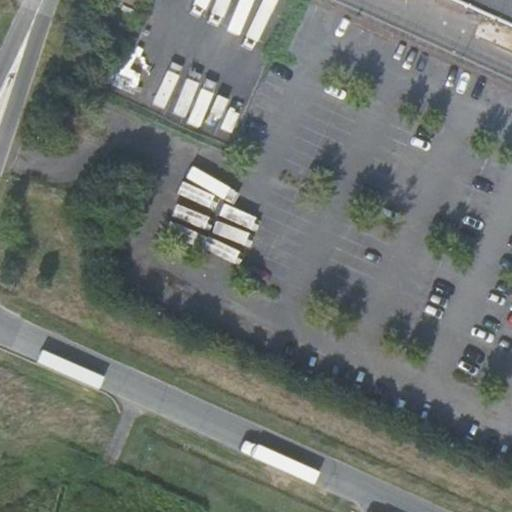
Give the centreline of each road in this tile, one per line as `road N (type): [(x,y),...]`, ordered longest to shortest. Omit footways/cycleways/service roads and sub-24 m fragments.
road 1 (unclassified): [(0,328),(417,511)]
road 2 (unclassified): [(44,0),(0,115)]
